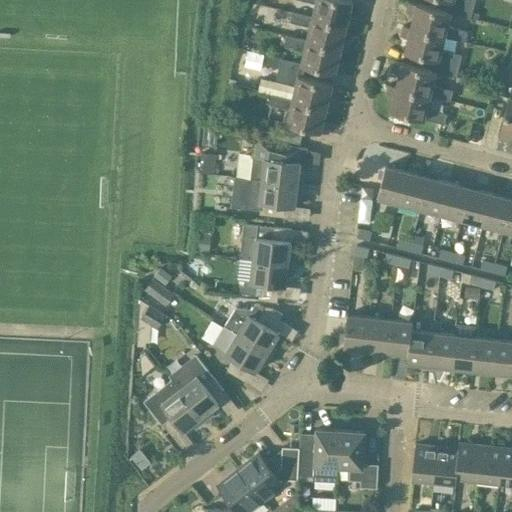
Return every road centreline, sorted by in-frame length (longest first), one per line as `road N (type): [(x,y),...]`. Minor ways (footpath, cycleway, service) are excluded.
road 1 (residential): [(294,388),(312,341),(329,178),(352,128)]
road 2 (residential): [(146,511),(294,388)]
road 3 (residential): [(352,128),(511,164)]
road 4 (residential): [(384,0),(352,128)]
